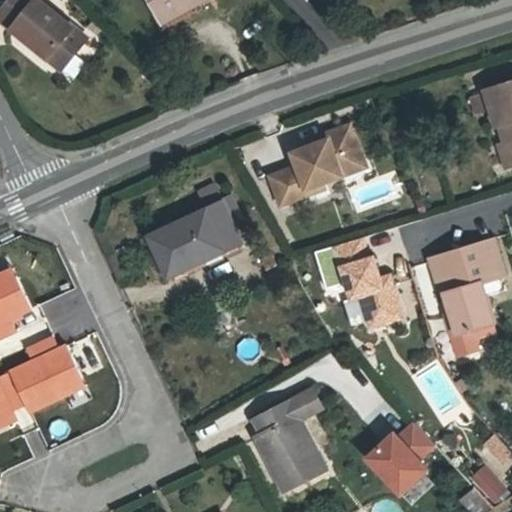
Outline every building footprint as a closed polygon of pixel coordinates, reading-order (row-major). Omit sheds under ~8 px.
[(40,0),(10,0),(0,13),(0,18),(62,69),(88,38),(40,0)] [(202,0),(154,0),(169,27),(202,9),(198,3),(202,0)] [(511,73),(484,83),(487,90),(511,81),(511,73)] [(511,81),(487,90),(487,92),(471,98),(477,116),(493,111),(499,127),(502,126),(507,144),(500,146),(507,168),(511,166),(511,81)] [(352,125),(327,134),(329,140),(319,144),(294,153),(299,166),(271,176),(282,204),(310,194),(308,188),(343,176),(340,166),(363,157),(352,125)] [(316,138),(319,144),(329,140),(327,134),(316,138)] [(367,167),(363,157),(340,166),(343,176),(367,167)] [(205,208),(223,199),(215,182),(197,191),(205,208)] [(244,245),(223,199),(205,208),(150,234),(169,274),(199,260),(201,265),(244,245)] [(363,238),(332,248),(339,270),(344,269),(348,283),(353,299),(362,296),(370,322),(385,317),(387,323),(403,318),(393,285),(384,288),(381,279),(374,258),(370,259),(363,238)] [(445,295),(451,313),(458,335),(494,323),(486,295),(500,290),(502,286),(499,278),(505,276),(494,240),(431,259),(442,295),(445,295)] [(278,265),(273,254),(262,259),(267,270),(278,265)] [(411,266),(425,301),(436,296),(423,261),(411,266)] [(344,284),(348,283),(344,269),(339,270),(344,284)] [(384,288),(393,285),(391,276),(381,279),(384,288)] [(452,336),(458,335),(451,313),(445,315),(452,336)] [(385,317),(370,322),(371,328),(387,323),(385,317)] [(257,437),(285,491),(327,469),(300,419),(323,408),(313,390),(256,420),(263,434),(257,437)] [(419,459),(435,444),(415,423),(399,437),(395,433),(369,457),(402,493),(428,469),(419,459)] [(508,469),(511,465),(511,451),(496,434),(485,444),(508,469)] [(461,499),(471,511),(489,511),(495,509),(475,487),(461,499)]
